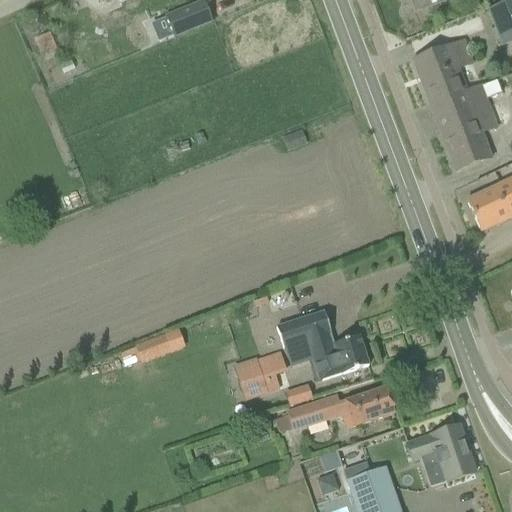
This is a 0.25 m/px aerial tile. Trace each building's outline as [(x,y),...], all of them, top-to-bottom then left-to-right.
[(410,0),(415,14),(449,2),(448,0),(410,0)] [(165,19),(174,41),(212,24),(203,2),(165,19)] [(511,45),(511,4),(488,15),(502,49),(511,45)] [(412,63),(429,107),(465,93),(466,92),(458,73),(472,67),(463,44),(412,63)] [(465,93),(429,107),(455,175),(474,168),(492,161),(482,135),(497,129),(486,101),(482,88),(481,87),(466,93),(466,92),(465,93)] [(302,133),(282,141),(287,154),(307,146),(302,133)] [(511,181),(484,195),(466,204),(480,234),(498,226),(511,219),(511,181)] [(323,315),(277,330),(284,351),(313,341),(319,361),(310,364),(317,386),(368,369),(359,339),(334,347),(323,315)] [(141,367),(172,356),(165,338),(135,350),(141,367)] [(286,375),(280,355),(256,362),(260,374),(237,381),(243,399),(265,392),(262,383),(275,378),(286,375)] [(285,396),(288,407),(311,400),(307,389),(285,396)] [(286,414),(293,435),(342,419),(346,432),(394,416),(386,391),(339,406),(337,398),(286,414)] [(420,462),(430,491),(474,476),(459,429),(406,447),(412,464),(420,462)] [(341,470),(335,453),(318,459),(324,476),(341,470)] [(398,511),(384,471),(371,475),(367,465),(343,473),(356,511),(398,511)]
